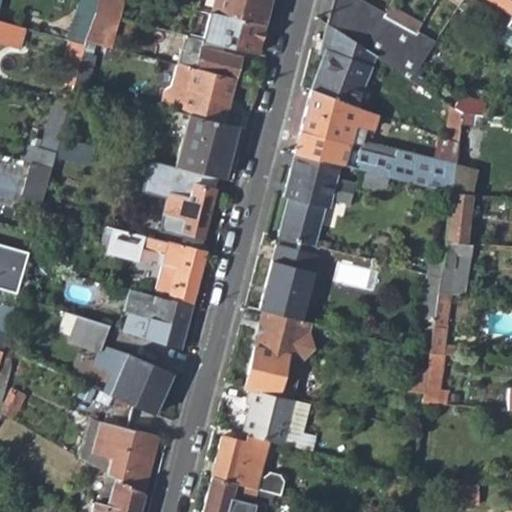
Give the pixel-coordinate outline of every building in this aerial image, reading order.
[(97,0),(94,11),(117,17),(121,0),(97,0)] [(214,12),(261,24),(267,0),(195,0),(193,7),(214,12)] [(360,45),(378,18),(349,0),(333,0),(326,23),(360,45)] [(511,0),(489,0),(510,13),(511,10),(511,0)] [(378,18),(407,38),(415,26),(418,22),(388,3),(378,18)] [(188,36),(253,53),(261,24),(214,12),(193,7),(186,36),(188,36)] [(503,25),(511,30),(511,10),(510,13),(503,25)] [(0,42),(35,53),(41,34),(0,21),(0,42)] [(311,89),(356,105),(374,54),(360,45),(326,23),(319,53),(323,54),(311,89)] [(389,65),(409,78),(434,39),(415,26),(407,38),(389,65)] [(175,63),(233,78),(239,57),(187,44),(188,36),(186,36),(170,31),(162,60),(175,63)] [(70,42),(58,84),(73,88),(84,46),(70,42)] [(233,78),(175,63),(162,60),(158,81),(150,86),(146,102),(172,109),(181,111),(222,122),(233,78)] [(354,136),(366,139),(374,111),(356,105),(311,89),(300,130),(353,142),(354,136)] [(481,101),(458,93),(450,105),(459,111),(482,113),(481,101)] [(36,168),(49,172),(55,152),(59,136),(68,106),(54,102),(36,168)] [(181,136),(173,166),(218,177),(221,178),(235,125),(222,122),(181,111),(172,109),(166,133),(181,136)] [(388,177),(390,177),(393,164),(397,146),(366,139),(354,136),(353,142),(300,130),(299,136),(294,153),(339,164),(366,172),(388,177)] [(445,135),(440,157),(453,161),(456,138),(445,135)] [(59,136),(55,152),(67,155),(71,139),(59,136)] [(440,157),(397,146),(393,164),(390,177),(449,192),(451,181),(453,161),(440,157)] [(294,153),(283,198),(286,199),(277,237),(315,247),(325,209),(328,209),(330,200),(348,205),(354,183),(335,179),(339,164),(294,153)] [(202,237),(218,177),(173,166),(155,161),(147,190),(165,195),(158,223),(178,229),(177,231),(202,237)] [(36,168),(28,166),(18,199),(40,205),(49,172),(36,168)] [(366,172),(361,189),(384,195),(388,177),(366,172)] [(443,241),(464,242),(469,194),(449,192),(443,241)] [(128,231),(148,236),(151,225),(131,219),(128,231)] [(159,297),(190,305),(204,251),(148,236),(128,231),(121,230),(114,254),(155,265),(155,262),(166,265),(159,297)] [(261,311),(301,321),(321,248),(315,247),(277,237),(257,310),(261,311)] [(24,262),(34,264),(40,242),(31,240),(27,254),(24,262)] [(451,294),(464,294),(471,244),(464,242),(443,241),(440,263),(440,264),(440,266),(438,278),(436,291),(451,292),(451,294)] [(24,262),(27,254),(0,246),(0,290),(15,294),(24,262)] [(425,275),(438,278),(440,266),(440,264),(440,263),(426,261),(423,275),(425,275)] [(423,300),(435,302),(436,291),(438,278),(425,275),(423,300)] [(129,333),(178,349),(190,305),(159,297),(129,289),(124,311),(134,315),(129,333)] [(430,340),(446,342),(451,294),(451,292),(436,291),(435,302),(430,340)] [(76,317),(108,328),(116,304),(84,294),(76,317)] [(0,348),(0,347),(11,310),(1,306),(0,310),(0,348)] [(247,390),(289,400),(300,360),(303,360),(311,349),(309,335),(301,333),(303,322),(301,321),(261,311),(240,388),(247,390)] [(101,391),(152,413),(170,373),(103,344),(108,328),(76,317),(69,342),(99,352),(93,367),(108,374),(101,391)] [(312,324),(303,322),(301,333),(309,335),(312,324)] [(446,342),(430,340),(429,352),(445,353),(446,342)] [(0,391),(14,353),(0,347),(0,348),(0,391)] [(422,404),(440,405),(445,353),(429,352),(428,354),(422,404)] [(246,407),(239,434),(263,440),(279,445),(292,401),(289,400),(247,390),(241,406),(246,407)] [(106,456),(102,472),(142,494),(157,435),(101,421),(93,452),(106,456)] [(250,490),(263,440),(239,434),(236,433),(233,441),(219,438),(208,479),(231,485),(250,490)] [(306,460),(324,465),(326,456),(308,452),(306,460)] [(136,511),(142,494),(102,472),(94,468),(87,498),(78,495),(72,511),(136,511)] [(231,485),(208,479),(200,511),(250,511),(253,502),(269,506),(272,495),(250,490),(231,485)]
